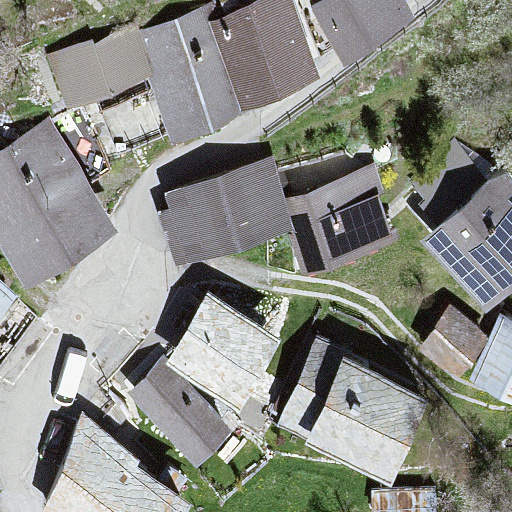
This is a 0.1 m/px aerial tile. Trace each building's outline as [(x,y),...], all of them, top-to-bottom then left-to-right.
[(399,0),(332,0),(318,10),(354,58),(411,16),(399,0)] [(338,73),(299,6),(229,47),(268,113),(338,73)] [(182,137),(250,111),(215,18),(147,44),(182,137)] [(135,34),(61,65),(81,114),(156,83),(135,34)] [(47,131),(0,163),(0,237),(34,287),(116,230),(47,131)] [(272,168),(171,203),(193,268),(294,234),(272,168)] [(394,236),(375,175),(285,204),(305,265),(394,236)] [(511,204),(491,180),(425,238),(492,315),(511,297),(511,204)] [(0,277),(0,316),(18,289),(0,277)] [(211,294),(173,361),(254,406),(291,338),(211,294)] [(450,308),(424,347),(466,375),(492,336),(450,308)] [(511,329),(504,326),(479,376),(511,392),(511,329)] [(323,342),(284,420),(409,481),(447,404),(323,342)] [(130,394),(201,464),(236,428),(165,359),(130,394)] [(84,427),(54,511),(180,511),(182,510),(84,427)]
